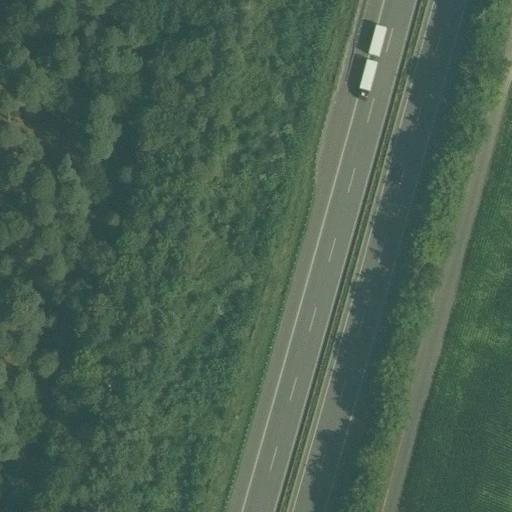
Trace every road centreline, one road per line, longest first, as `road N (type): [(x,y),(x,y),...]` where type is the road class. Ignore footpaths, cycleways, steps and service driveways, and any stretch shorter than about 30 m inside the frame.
road 1 (motorway): [(389,0),(245,511)]
road 2 (motorway): [(314,511),(457,0)]
road 3 (unclassified): [(511,42),(386,511)]
